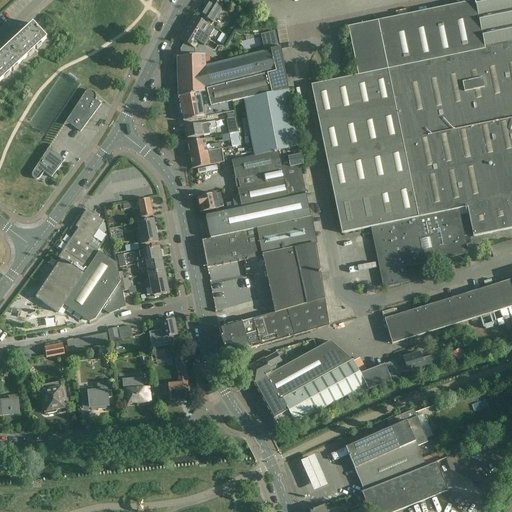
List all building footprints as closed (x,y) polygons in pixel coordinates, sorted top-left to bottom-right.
[(210,0),(201,15),(209,21),(214,23),(225,6),(214,0),(210,0)] [(371,232),(383,290),(408,285),(404,268),(468,255),(459,211),(467,209),(473,238),(511,230),(511,0),(474,0),(475,2),(347,28),(357,78),(310,87),(341,238),(371,232)] [(194,17),(189,26),(203,35),(209,38),(214,29),(203,22),(194,17)] [(33,26),(28,31),(10,48),(8,46),(22,62),(32,53),(33,54),(34,54),(32,52),(36,49),(37,50),(36,49),(46,39),(32,24),(31,24),(33,26)] [(189,26),(180,40),(184,43),(180,50),(181,50),(181,56),(181,58),(195,56),(195,50),(198,43),(202,45),(204,46),(207,40),(208,40),(209,38),(203,35),(189,26)] [(218,41),(224,45),(228,37),(226,36),(222,34),(218,41)] [(9,48),(4,53),(0,56),(0,82),(8,75),(10,76),(10,75),(9,74),(12,71),(13,72),(14,72),(13,71),(22,62),(8,46),(9,48)] [(281,48),(270,51),(210,66),(206,67),(205,58),(205,56),(181,58),(177,58),(179,98),(207,93),(210,107),(233,103),(244,100),(288,91),(281,48)] [(85,93),(84,94),(66,122),(81,133),(101,105),(95,101),(96,99),(96,97),(96,96),(96,95),(95,94),(94,93),(93,92),(92,92),(91,91),(90,91),(88,91),(87,92),(86,92),(85,93)] [(227,204),(228,212),(306,195),(300,166),(303,165),(300,146),(299,146),(288,91),(244,100),(254,157),(232,161),(239,197),(232,198),(233,203),(227,204)] [(235,112),(233,103),(210,107),(207,93),(179,98),(184,122),(235,112)] [(238,132),(235,119),(227,121),(229,134),(238,132)] [(215,122),(194,126),(185,128),(187,139),(197,137),(203,136),(202,131),(216,128),(215,122)] [(241,146),(238,132),(229,134),(232,148),(239,147),(238,146),(241,146)] [(188,143),(190,155),(217,150),(221,149),(221,144),(206,146),(205,140),(197,141),(188,143)] [(49,149),(33,173),(32,174),(32,175),(32,176),(32,177),(32,178),(33,179),(34,180),(35,180),(36,180),(37,180),(38,180),(39,179),(44,173),(52,178),(65,161),(49,149)] [(217,150),(190,155),(190,157),(191,157),(193,168),(192,168),(193,170),(202,168),(224,163),(221,149),(217,150)] [(201,207),(203,213),(219,209),(223,208),(220,194),(198,199),(200,207),(201,207)] [(219,329),(223,343),(327,313),(315,246),(316,246),(308,195),(306,195),(228,212),(206,216),(210,239),(202,241),(207,269),(263,256),(275,313),(219,329)] [(123,205),(124,210),(132,209),(132,211),(139,209),(141,219),(153,216),(149,200),(123,205)] [(76,237),(90,247),(95,239),(93,238),(104,222),(98,218),(100,216),(94,213),(93,215),(87,210),(76,227),(81,230),(76,237)] [(154,220),(144,222),(137,224),(141,245),(158,242),(156,234),(157,234),(156,228),(155,228),(154,220)] [(120,283),(118,273),(117,266),(90,247),(76,237),(66,253),(63,251),(59,259),(61,260),(36,298),(58,313),(59,313),(64,306),(89,323),(95,321),(102,310),(120,283)] [(136,259),(137,265),(162,260),(159,248),(144,251),(139,252),(141,258),(136,259)] [(147,268),(149,275),(164,272),(162,260),(137,265),(139,270),(147,268)] [(164,272),(149,275),(150,280),(147,280),(149,288),(151,288),(153,296),(154,296),(155,298),(158,297),(159,295),(168,293),(164,272)] [(129,279),(124,280),(120,281),(120,283),(122,292),(129,291),(128,288),(131,288),(129,279)] [(511,280),(385,320),(393,345),(511,308),(511,280)] [(120,283),(102,310),(109,314),(125,307),(122,292),(120,283)] [(327,313),(223,343),(227,357),(329,327),(327,313)] [(169,322),(169,319),(153,322),(154,328),(160,326),(163,339),(171,338),(171,337),(177,336),(174,321),(169,322)] [(130,327),(124,328),(119,329),(121,340),(132,337),(130,327)] [(109,331),(108,331),(110,342),(111,342),(111,341),(118,340),(116,330),(109,331)] [(109,346),(106,332),(99,333),(102,347),(109,346)] [(102,347),(99,333),(93,334),(95,348),(102,347)] [(95,348),(93,334),(86,336),(89,350),(95,348)] [(89,350),(86,336),(79,337),(82,351),(89,350)] [(82,351),(79,337),(73,338),(76,352),(82,351)] [(76,352),(73,338),(66,340),(67,343),(69,354),(76,352)] [(44,348),(46,358),(65,355),(69,354),(67,343),(63,344),(44,348)] [(279,372),(254,384),(254,385),(261,397),(258,402),(266,406),(280,431),(294,423),(295,425),(367,385),(369,391),(402,377),(401,372),(408,370),(408,371),(421,367),(422,370),(442,364),(439,353),(431,356),(428,349),(404,358),(405,363),(398,366),(396,360),(361,372),(353,359),(334,343),(279,372)] [(247,371),(254,384),(279,372),(276,366),(282,363),(277,354),(252,368),(248,360),(243,363),(242,364),(240,365),(239,367),(242,371),(244,372),(247,371)] [(175,360),(178,374),(185,373),(182,358),(175,360)] [(179,385),(161,386),(162,395),(170,394),(170,401),(172,401),(172,403),(178,402),(178,400),(188,399),(187,384),(186,384),(185,376),(178,377),(179,385)] [(126,382),(123,386),(123,393),(124,393),(124,392),(127,392),(128,405),(150,403),(149,388),(136,389),(135,384),(131,381),(126,382)] [(41,387),(44,400),(46,410),(45,411),(44,411),(44,412),(44,413),(44,414),(45,415),(46,415),(55,413),(56,413),(57,412),(57,411),(57,410),(64,409),(63,402),(66,402),(63,388),(62,388),(61,383),(41,387)] [(98,385),(98,388),(98,393),(89,393),(89,389),(81,390),(83,403),(89,402),(90,408),(98,408),(98,410),(106,409),(106,407),(108,407),(107,398),(112,398),(111,392),(107,392),(106,392),(106,384),(98,385)] [(20,396),(0,397),(2,417),(19,415),(18,404),(21,404),(20,396)] [(364,491),(426,468),(426,467),(423,459),(418,447),(428,443),(418,419),(414,411),(395,420),(398,427),(344,449),(335,453),(336,455),(334,456),(335,460),(348,455),(364,491)] [(451,471),(463,478),(472,483),(481,466),(472,461),(458,454),(446,459),(451,471)] [(371,511),(400,511),(449,494),(443,479),(437,465),(364,493),(371,511)] [(364,504),(360,493),(354,495),(358,506),(364,504)]
